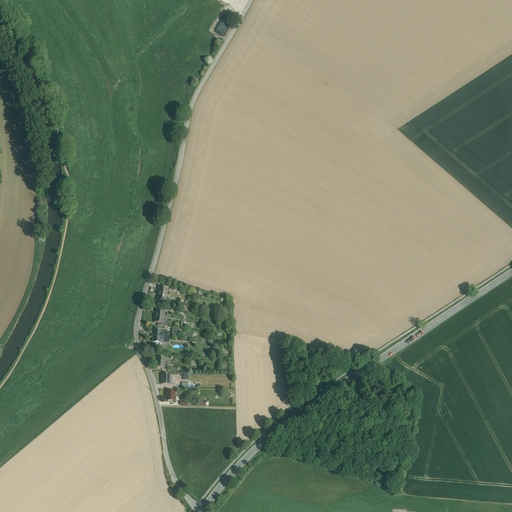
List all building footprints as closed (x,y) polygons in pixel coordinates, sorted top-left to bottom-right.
[(168,290),(159,288),(157,301),(166,302),(168,290)] [(165,312),(156,311),(155,323),(158,323),(163,324),(163,327),(167,327),(169,317),(164,316),(165,312)] [(162,332),(154,331),(153,342),(161,343),(162,336),(162,332)] [(166,359),(157,358),(156,368),(165,368),(166,359)] [(172,376),(162,376),(162,385),(172,385),(172,376)] [(175,392),(167,392),(167,401),(175,401),(175,392)] [(397,468),(391,468),(391,473),(389,473),(389,478),(394,478),(394,480),(398,480),(398,478),(397,478),(397,468)]
